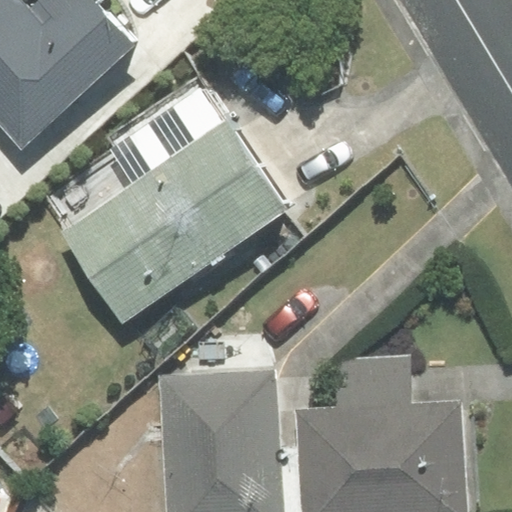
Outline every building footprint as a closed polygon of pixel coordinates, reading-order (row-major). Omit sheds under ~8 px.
[(106,0),(0,0),(0,120),(20,143),(133,44),(99,6),(106,0)] [(124,312),(285,205),(203,83),(110,144),(113,154),(47,198),(124,312)] [(190,377),(261,374),(259,334),(202,337),(188,348),(190,377)] [(408,355),(342,358),(345,408),(299,411),(304,511),(464,511),(458,404),(411,407),(408,355)] [(190,377),(163,378),(168,511),(278,511),(272,373),(261,374),(190,377)]
